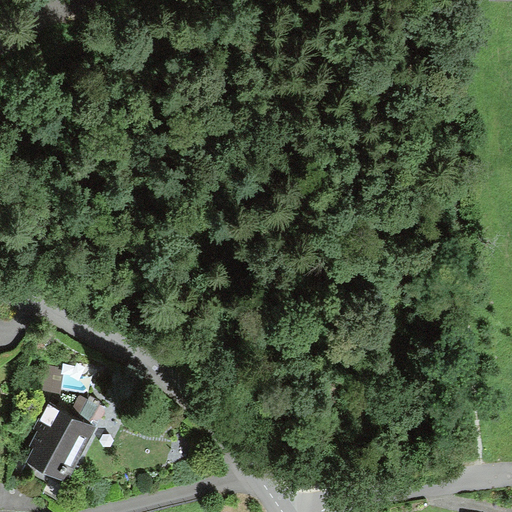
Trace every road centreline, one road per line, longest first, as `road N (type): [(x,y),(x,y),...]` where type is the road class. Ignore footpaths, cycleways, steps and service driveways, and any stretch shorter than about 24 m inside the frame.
road 1 (residential): [(0,281),(154,367),(197,400),(250,471)]
road 2 (residential): [(511,475),(344,498),(313,511)]
road 3 (residential): [(104,511),(250,471)]
